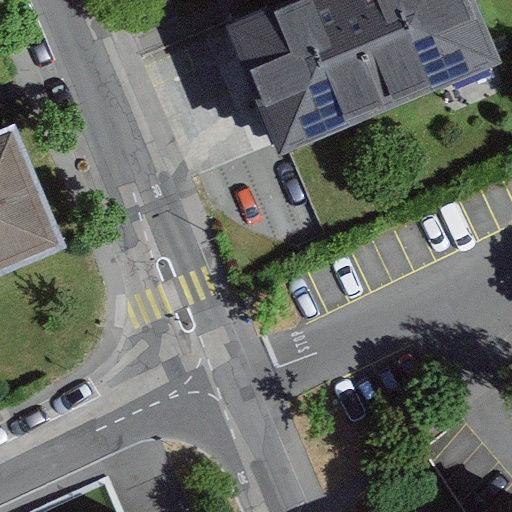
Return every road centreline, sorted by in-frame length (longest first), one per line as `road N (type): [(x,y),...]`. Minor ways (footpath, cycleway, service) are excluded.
road 1 (tertiary): [(214,383),(56,0)]
road 2 (residential): [(214,383),(473,248)]
road 3 (residential): [(0,484),(214,383)]
road 4 (tertiary): [(214,383),(269,511)]
